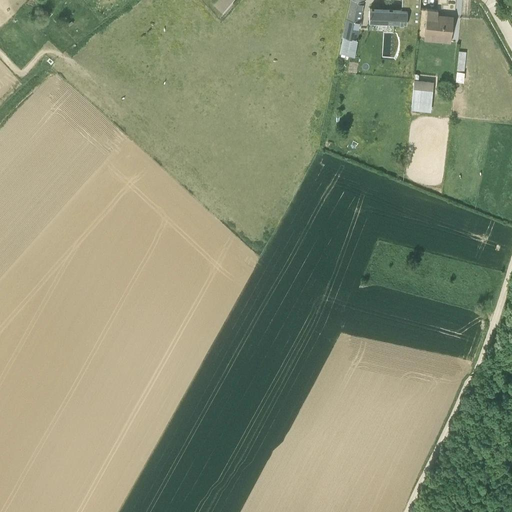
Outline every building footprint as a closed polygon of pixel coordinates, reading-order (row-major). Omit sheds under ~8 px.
[(420,12),(420,0),(350,0),(340,53),(355,56),(357,48),(356,48),(357,40),(355,39),(363,0),(392,0),(402,1),(401,11),(370,10),(369,22),(405,24),(406,12),(420,12)] [(427,9),(423,39),(450,42),(453,15),(437,13),(437,10),(427,9)] [(458,50),(456,70),(463,71),(466,51),(458,50)] [(456,70),(455,81),(463,81),(464,71),(456,70)] [(433,80),(413,78),(412,87),(413,87),(432,89),(433,80)] [(432,89),(413,87),(411,109),(431,111),(433,89),(432,89)]
